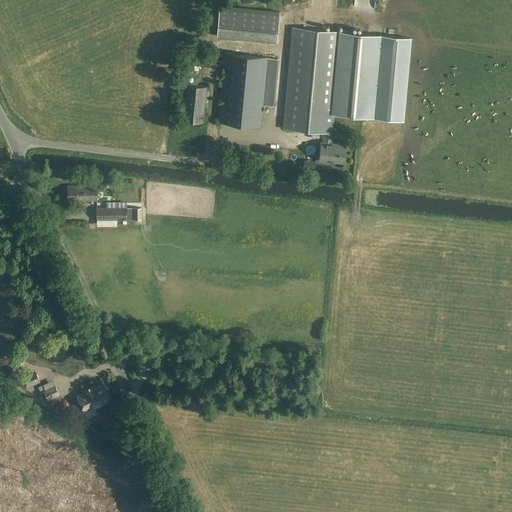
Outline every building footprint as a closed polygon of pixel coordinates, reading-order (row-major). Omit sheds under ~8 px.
[(216,36),(277,42),(280,12),(219,6),(216,36)] [(334,114),(401,120),(408,37),(291,27),(282,129),(321,132),(320,142),(318,142),(317,160),(343,162),(345,143),(331,142),(334,114)] [(261,128),(263,106),(273,107),(277,59),(267,58),(226,54),(219,124),(261,128)] [(181,119),(202,121),(206,87),(185,85),(181,119)] [(302,158),(313,157),(313,148),(302,149),(302,158)] [(97,200),(97,186),(68,186),(68,201),(97,200)] [(96,208),(97,220),(126,220),(126,208),(96,208)] [(133,220),(141,220),(141,208),(133,208),(133,220)] [(16,383),(26,388),(40,382),(36,373),(26,378),(13,371),(9,379),(16,383)] [(96,388),(94,385),(84,390),(85,393),(77,396),(78,398),(76,398),(79,404),(81,403),(87,416),(89,417),(96,414),(97,411),(95,407),(111,399),(104,384),(96,388)] [(54,386),(44,391),(48,399),(58,395),(54,386)]
